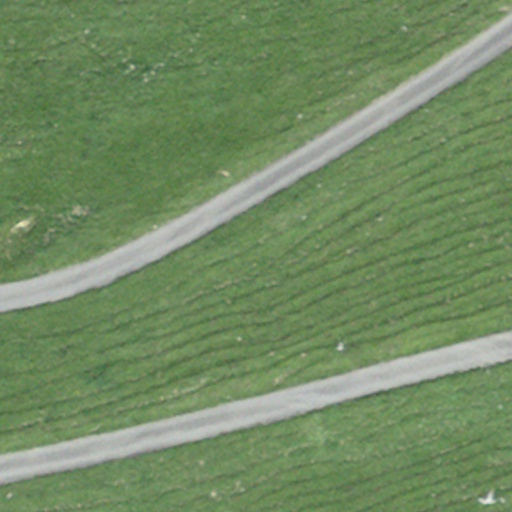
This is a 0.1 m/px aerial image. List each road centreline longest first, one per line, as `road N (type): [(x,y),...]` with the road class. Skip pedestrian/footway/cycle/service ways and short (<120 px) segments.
road 1 (track): [(511,31),(275,185),(70,284),(0,300)]
road 2 (track): [(0,466),(511,346)]
